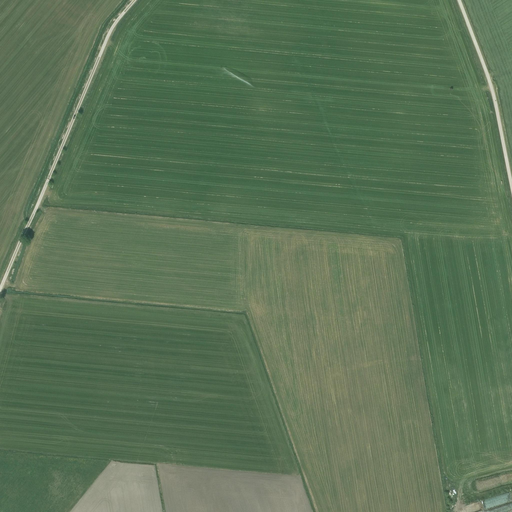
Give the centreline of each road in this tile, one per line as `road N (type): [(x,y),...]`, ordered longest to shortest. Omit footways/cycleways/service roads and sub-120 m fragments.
road 1 (track): [(134,0),(110,29),(0,289)]
road 2 (unclassified): [(511,190),(493,94),(458,0)]
